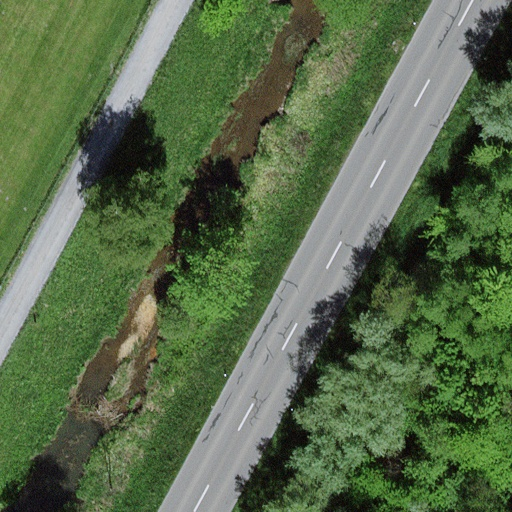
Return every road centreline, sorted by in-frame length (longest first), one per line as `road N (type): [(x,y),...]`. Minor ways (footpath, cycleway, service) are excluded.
road 1 (primary): [(193,511),(472,0)]
road 2 (track): [(168,0),(0,319)]
